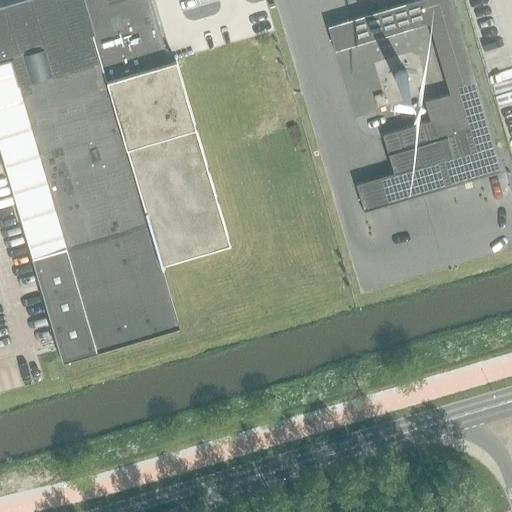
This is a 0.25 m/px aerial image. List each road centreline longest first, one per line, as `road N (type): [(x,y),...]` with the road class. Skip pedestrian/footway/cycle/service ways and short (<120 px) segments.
road 1 (secondary): [(511,393),(110,511)]
road 2 (secondary): [(185,511),(261,481),(441,429)]
